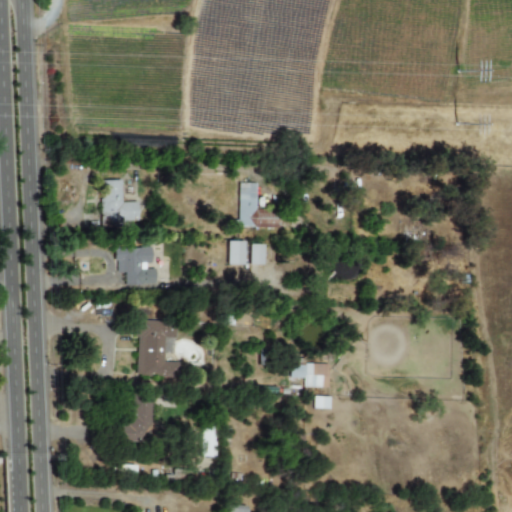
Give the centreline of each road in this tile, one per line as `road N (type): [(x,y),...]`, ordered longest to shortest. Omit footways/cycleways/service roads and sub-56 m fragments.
road 1 (primary): [(52,511),(39,154),(24,89),(20,0)]
road 2 (primary): [(0,34),(15,511)]
